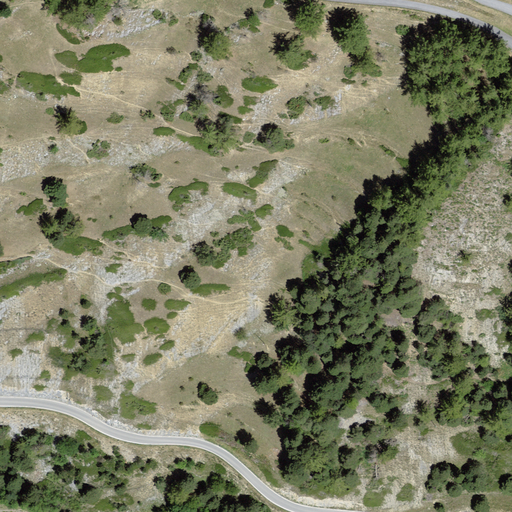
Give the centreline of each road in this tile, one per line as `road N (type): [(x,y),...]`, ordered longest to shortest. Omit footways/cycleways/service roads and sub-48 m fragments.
road 1 (unclassified): [(309,511),(277,501),(202,443),(130,439),(54,406),(0,402)]
road 2 (unclassified): [(511,41),(451,17),(318,0)]
